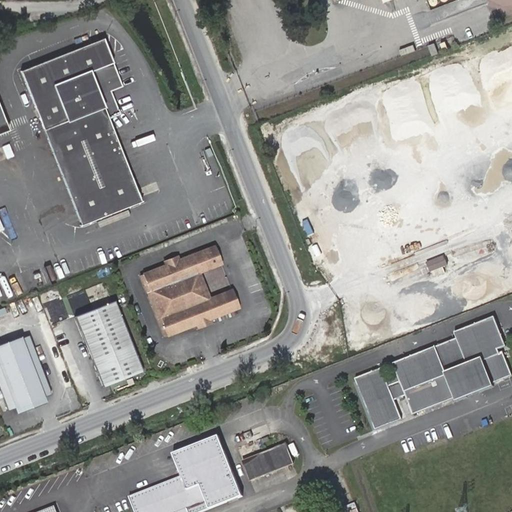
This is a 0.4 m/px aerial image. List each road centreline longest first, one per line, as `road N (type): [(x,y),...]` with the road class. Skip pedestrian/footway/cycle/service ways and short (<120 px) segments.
road 1 (unclassified): [(299,317),(295,288),(181,0)]
road 2 (unclassified): [(299,317),(275,349),(0,457)]
